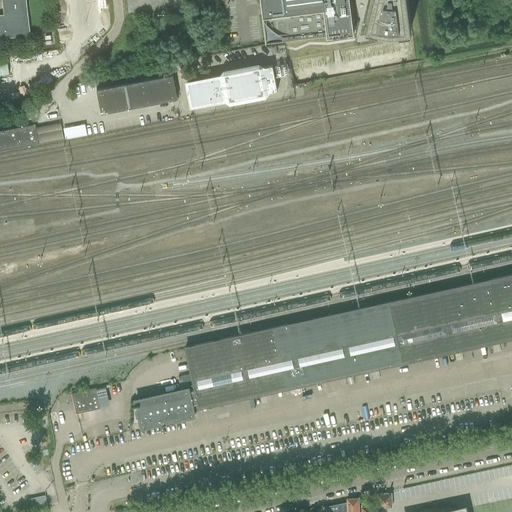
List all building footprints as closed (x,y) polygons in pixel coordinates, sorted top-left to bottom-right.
[(0,14),(0,38),(30,35),(30,33),(26,0),(1,0),(4,14),(0,14)] [(260,0),(261,5),(262,15),(265,42),(326,34),(326,38),(354,34),(352,23),(349,0),(260,0)] [(326,34),(265,42),(266,42),(266,44),(266,45),(284,42),(288,60),(289,60),(332,52),(338,50),(412,36),(411,27),(407,0),(349,0),(352,23),(354,34),(326,38),(326,34)] [(221,75),(187,82),(192,107),(225,101),(231,104),(266,97),(269,92),(277,91),(272,66),(263,67),(258,64),(224,71),(221,75)] [(172,75),(106,87),(96,89),(101,114),(177,99),(172,75)] [(0,131),(0,150),(63,139),(61,123),(36,128),(35,125),(0,131)] [(87,124),(65,126),(66,138),(88,136),(87,124)] [(511,274),(184,347),(185,349),(193,388),(134,400),(141,428),(193,416),(190,405),(511,334),(511,274)] [(76,413),(100,408),(96,388),(86,390),(72,393),(76,413)] [(378,507),(372,507),(361,507),(361,511),(375,511),(376,507),(392,507),(391,493),(390,493),(390,492),(388,492),(388,493),(377,494),(378,507)] [(44,497),(28,501),(30,511),(46,508),(44,497)] [(338,504),(326,507),(326,511),(358,511),(358,499),(347,499),(347,502),(338,504)]
